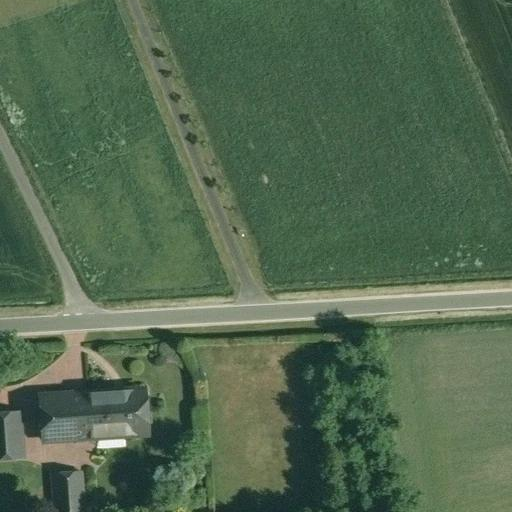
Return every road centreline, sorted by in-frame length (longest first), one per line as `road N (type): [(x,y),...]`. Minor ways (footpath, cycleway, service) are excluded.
road 1 (tertiary): [(511,298),(79,321)]
road 2 (unclassified): [(0,137),(74,294),(79,321)]
